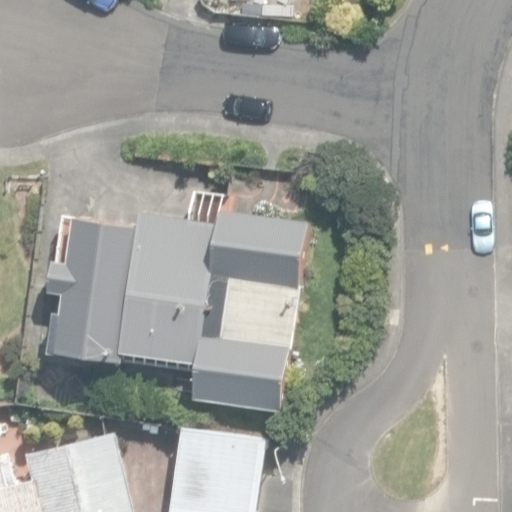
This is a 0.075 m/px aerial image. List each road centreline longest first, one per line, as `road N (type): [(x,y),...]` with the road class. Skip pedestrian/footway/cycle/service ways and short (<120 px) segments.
road 1 (residential): [(0,48),(467,116)]
road 2 (residential): [(474,244),(486,394),(484,484),(469,511)]
road 3 (residential): [(363,511),(354,454),(365,410),(416,369),(439,330)]
road 4 (residential): [(467,116),(474,244)]
road 5 (residential): [(495,0),(476,32),(467,116)]
